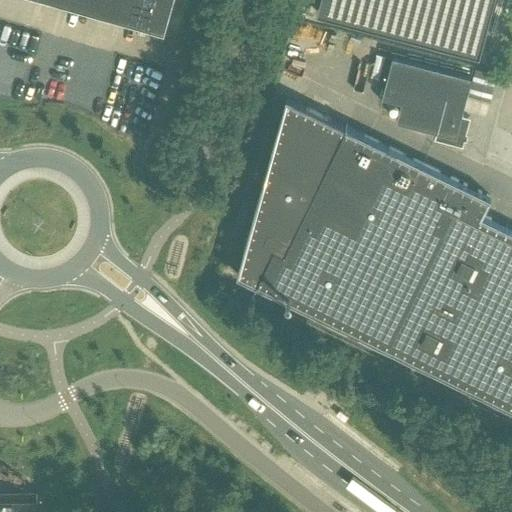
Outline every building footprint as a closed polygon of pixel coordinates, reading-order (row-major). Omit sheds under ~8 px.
[(52,0),(163,32),(172,0),(52,0)] [(375,30),(382,0),(335,0),(331,18),(375,30)] [(298,46),(290,63),(337,85),(344,67),(298,46)] [(467,140),(468,134),(467,133),(471,117),(462,115),(472,76),(393,55),(382,95),(402,100),(397,120),(437,130),(435,139),(463,146),(465,140),(467,140)] [(475,68),(467,100),(489,105),(497,74),(475,68)] [(237,274),(266,288),(511,407),(511,228),(482,214),(491,196),(424,162),(346,125),(286,95),(237,274)]
